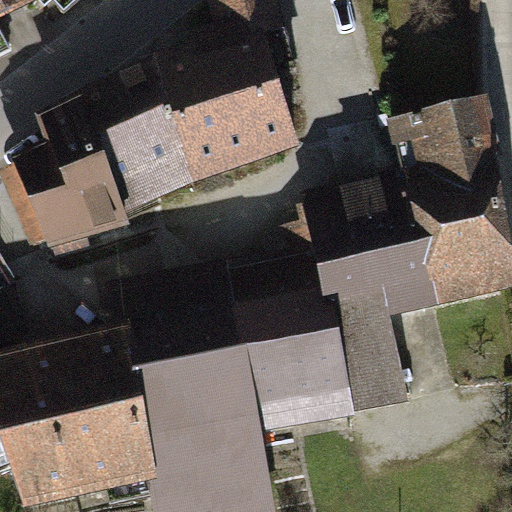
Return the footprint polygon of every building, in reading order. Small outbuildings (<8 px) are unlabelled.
[(3,0),(0,0),(0,29),(14,22),(3,0)] [(3,0),(14,22),(39,0),(3,0)] [(291,86),(270,0),(214,0),(193,4),(205,34),(168,44),(174,61),(135,73),(177,198),(294,154),(281,94),(291,86)] [(112,232),(177,198),(135,73),(63,111),(112,232)] [(112,232),(63,111),(7,132),(25,157),(0,175),(0,222),(16,261),(29,252),(36,265),(50,255),(55,267),(112,232)] [(511,299),(511,274),(491,112),(389,134),(393,164),(416,320),(511,299)] [(416,320),(393,164),(296,184),(307,232),(350,418),(416,405),(398,322),(416,320)] [(350,418),(307,232),(268,233),(272,266),(219,277),(258,440),(350,418)] [(14,291),(0,270),(0,344),(29,336),(14,291)] [(268,511),(258,440),(219,277),(105,297),(112,335),(147,511),(268,511)] [(147,511),(112,335),(0,360),(0,511),(64,511),(72,510),(72,511),(147,511)]
